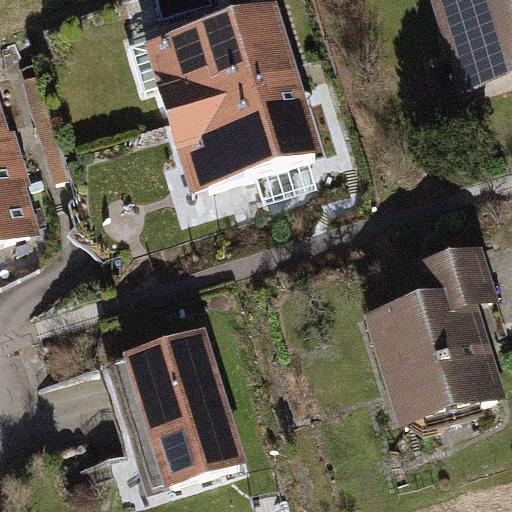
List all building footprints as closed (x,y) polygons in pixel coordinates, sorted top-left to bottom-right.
[(511,0),(421,0),(458,115),(511,98),(511,0)] [(273,23),(135,65),(182,219),(320,177),(273,23)] [(0,117),(0,251),(36,241),(0,117)] [(410,324),(366,338),(404,458),(511,423),(478,319),(494,314),(478,266),(400,292),(410,324)] [(205,347),(108,376),(148,509),(244,480),(205,347)]
